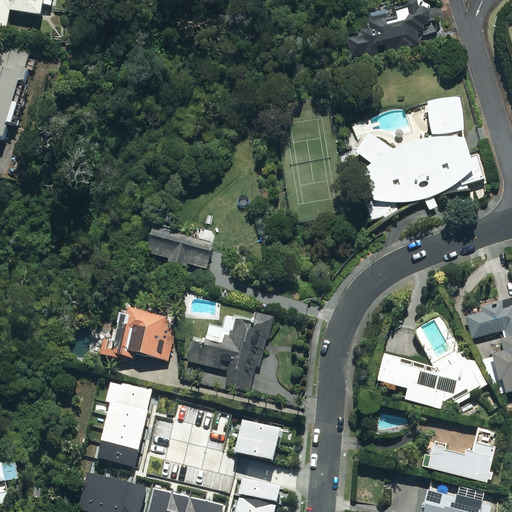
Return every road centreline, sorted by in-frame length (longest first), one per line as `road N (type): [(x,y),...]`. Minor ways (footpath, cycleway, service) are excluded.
road 1 (residential): [(322,511),(333,381),(352,302),(378,274),(411,257),(511,221)]
road 2 (residential): [(468,36),(511,189)]
